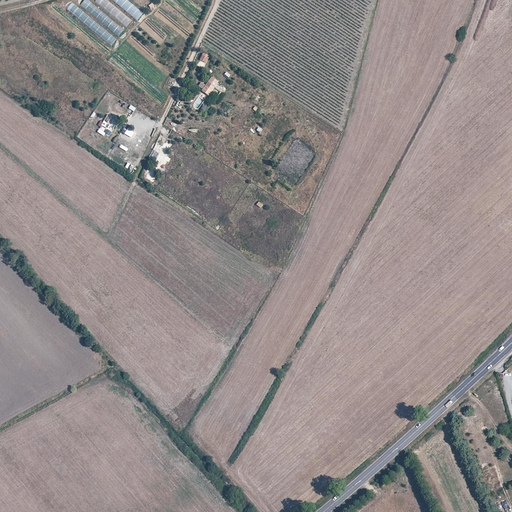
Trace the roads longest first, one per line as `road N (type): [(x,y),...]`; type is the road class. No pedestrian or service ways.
road 1 (primary): [(511,342),(322,511)]
road 2 (track): [(217,0),(159,125)]
